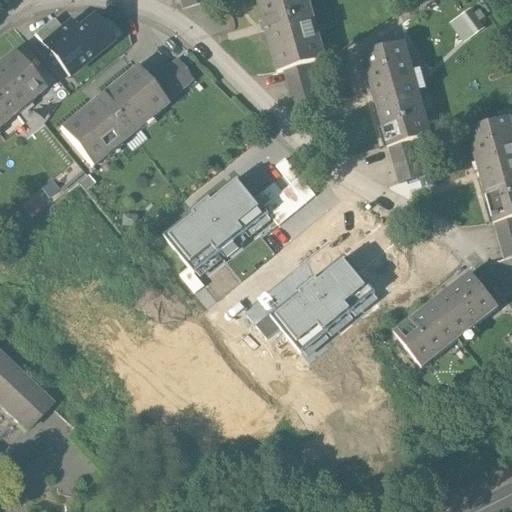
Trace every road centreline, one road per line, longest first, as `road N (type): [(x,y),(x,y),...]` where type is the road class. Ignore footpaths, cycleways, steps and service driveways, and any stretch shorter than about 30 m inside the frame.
road 1 (residential): [(128,0),(208,46),(320,158),(372,189)]
road 2 (residential): [(250,352),(221,315),(372,189)]
road 3 (residential): [(372,189),(478,250)]
